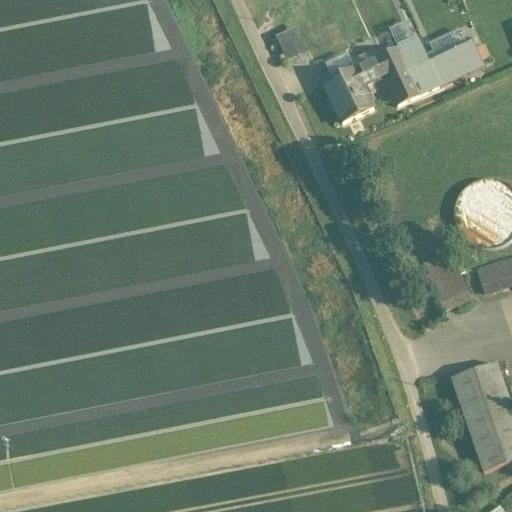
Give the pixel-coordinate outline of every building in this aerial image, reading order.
[(429,66),(418,43),(377,63),(377,64),(356,74),(355,73),(324,87),(343,126),(374,112),(363,90),(385,80),(398,109),(483,69),(473,46),(429,66)] [(503,204),(498,201),(494,200),(489,199),(484,199),(480,199),(477,200),(473,202),(470,204),(466,207),(464,209),(462,212),(461,214),(459,217),(459,220),(458,223),(458,227),(458,231),(459,235),(460,239),(462,243),(465,246),(468,249),(470,251),(474,253),(478,254),(483,255),(488,256),(493,255),(499,252),(503,250),(506,247),(508,245),(510,242),(511,239),(511,238),(511,215),(510,212),(507,208),(503,204)] [(472,302),(452,256),(424,267),(443,313),(472,302)] [(511,261),(478,273),(485,295),(511,286),(511,261)] [(511,465),(511,410),(497,365),(451,381),(484,476),(511,465)]
